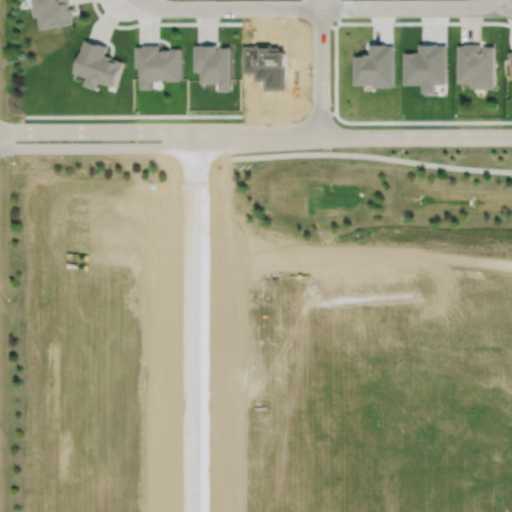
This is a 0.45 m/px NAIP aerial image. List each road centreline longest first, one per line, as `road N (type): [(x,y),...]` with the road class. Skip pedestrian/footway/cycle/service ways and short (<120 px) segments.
road 1 (residential): [(511,0),(461,7),(116,0)]
road 2 (residential): [(192,139),(192,511)]
road 3 (residential): [(192,139),(511,135)]
road 4 (residential): [(0,146),(167,146),(192,139)]
road 5 (residential): [(141,129),(0,130)]
road 6 (residential): [(319,0),(320,136)]
